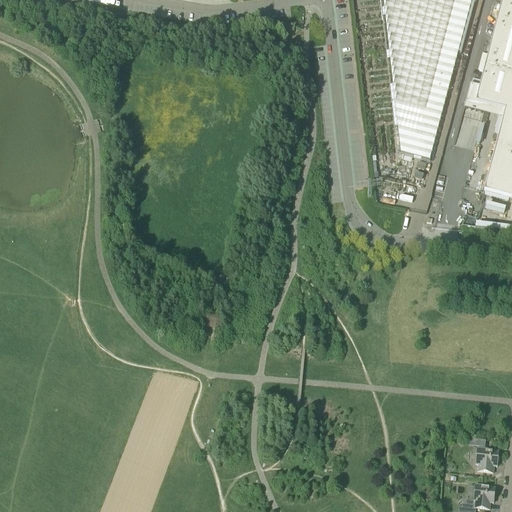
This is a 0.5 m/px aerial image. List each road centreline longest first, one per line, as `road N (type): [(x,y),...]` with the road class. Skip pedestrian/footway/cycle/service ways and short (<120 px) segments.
road 1 (unclassified): [(511,256),(383,240),(355,220),(324,1)]
road 2 (unclassified): [(149,0),(208,10),(324,1)]
